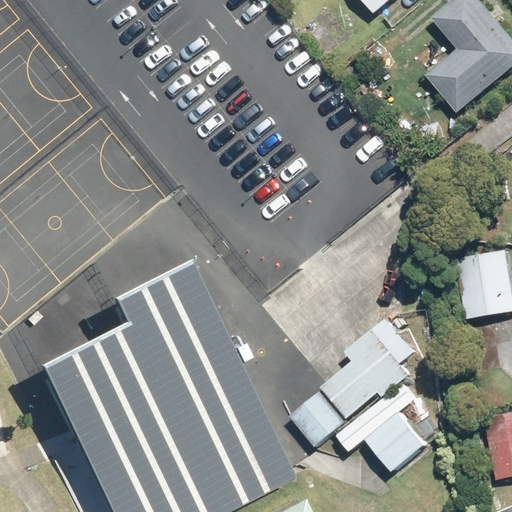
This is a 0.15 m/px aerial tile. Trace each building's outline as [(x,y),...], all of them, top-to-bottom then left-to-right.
[(369,0),(382,15),(400,0),(369,0)] [(511,70),(511,25),(491,0),(454,0),(438,13),(467,49),(435,74),(465,111),(507,78),(505,76),(511,70)] [(476,310),(511,304),(511,251),(511,247),(468,253),(476,310)] [(228,511),(288,482),(184,279),(109,317),(121,342),(35,385),(100,511),(228,511)] [(288,417),(313,450),(335,436),(347,455),(368,436),(399,474),(430,448),(402,413),(428,391),(378,327),(349,350),(356,360),(288,417)] [(501,477),(511,475),(511,403),(488,408),(501,477)] [(434,476),(411,495),(423,509),(446,490),(434,476)] [(309,511),(302,501),(278,511),(309,511)]
